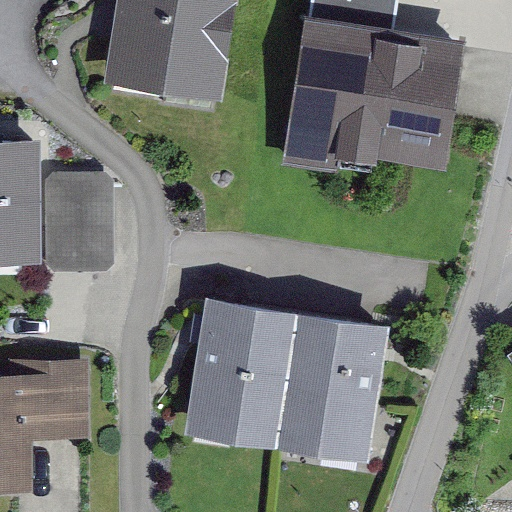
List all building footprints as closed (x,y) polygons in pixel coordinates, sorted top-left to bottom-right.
[(117,0),(105,77),(222,96),(237,0),(117,0)] [(470,31),(304,7),(282,162),(338,170),(341,154),(377,159),(378,156),(450,167),(470,31)] [(0,258),(44,258),(43,133),(0,133),(0,258)] [(53,169),(46,177),(47,261),(54,270),(107,270),(116,262),(115,179),(107,169),(53,169)] [(299,306),(207,291),(185,429),(277,444),(299,306)] [(370,459),(391,319),(299,306),(277,444),(370,459)] [(11,370),(0,369),(0,486),(35,486),(34,437),(92,436),(91,356),(10,357),(11,370)]
